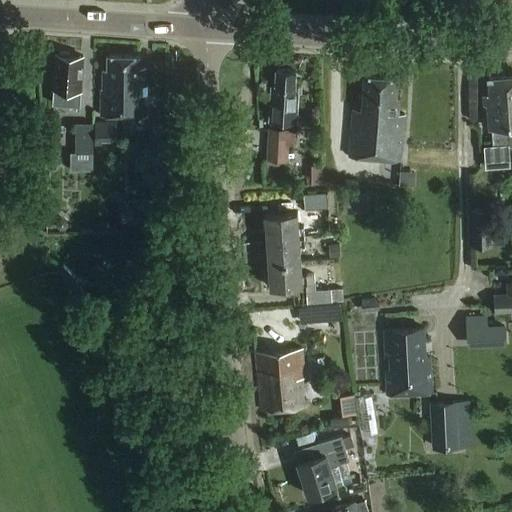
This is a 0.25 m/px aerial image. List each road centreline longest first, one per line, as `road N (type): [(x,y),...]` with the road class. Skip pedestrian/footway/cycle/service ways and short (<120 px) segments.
road 1 (residential): [(245,511),(232,445),(207,32)]
road 2 (tertiary): [(207,32),(511,42)]
road 3 (tertiary): [(0,16),(207,32)]
